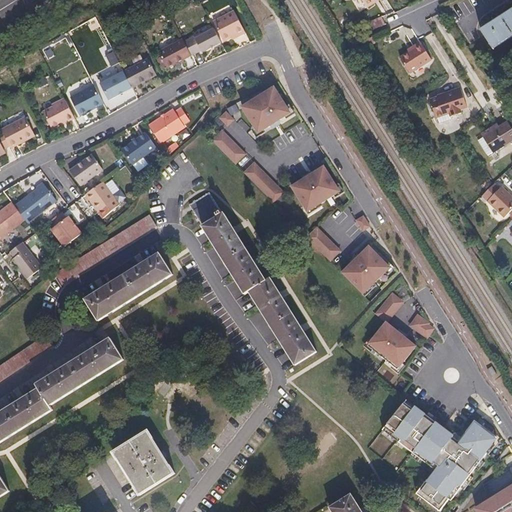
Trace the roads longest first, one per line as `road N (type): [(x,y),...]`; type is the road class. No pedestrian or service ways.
road 1 (track): [(511,312),(344,36),(406,15)]
road 2 (residential): [(0,180),(276,41)]
road 3 (residential): [(276,41),(384,220)]
road 4 (residential): [(486,383),(456,405),(423,383),(462,343)]
